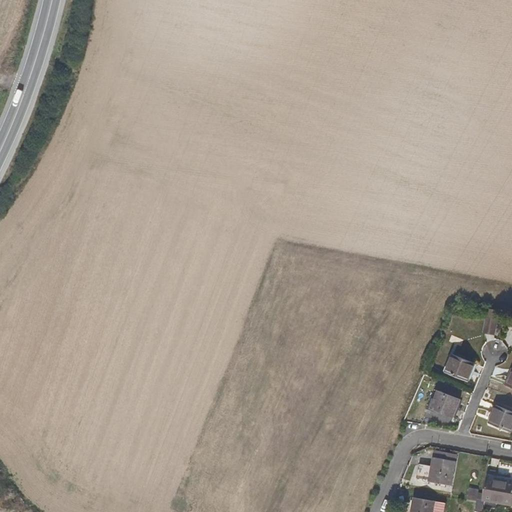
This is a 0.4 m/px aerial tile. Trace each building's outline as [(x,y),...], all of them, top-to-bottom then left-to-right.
[(490,339),(493,315),(485,314),(481,339),(490,339)] [(436,374),(440,376),(455,382),(459,383),(467,364),(463,363),(443,355),(436,374)] [(493,377),(503,380),(505,372),(495,369),(493,377)] [(511,392),(511,371),(509,371),(502,388),(511,392)] [(450,423),(457,405),(434,396),(427,414),(450,423)] [(483,426),(507,436),(511,437),(511,434),(511,416),(490,408),(483,426)] [(451,489),(457,459),(436,454),(432,472),(420,469),(417,483),(451,489)] [(511,482),(511,485),(496,483),(497,478),(489,476),(484,505),(511,509),(511,482)] [(431,511),(433,505),(413,501),(410,511),(431,511)]
